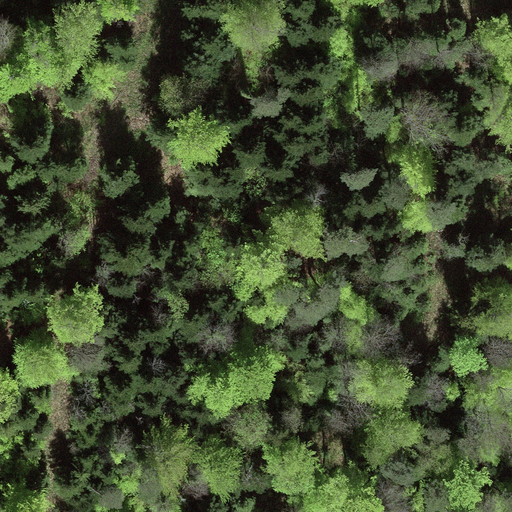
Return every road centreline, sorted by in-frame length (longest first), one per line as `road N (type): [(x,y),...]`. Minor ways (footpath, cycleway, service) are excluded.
road 1 (track): [(31,511),(59,429),(61,283),(108,115),(167,0)]
road 2 (track): [(511,172),(337,429),(265,511)]
